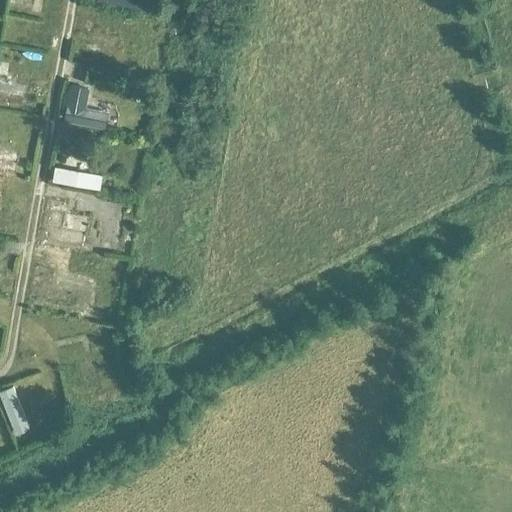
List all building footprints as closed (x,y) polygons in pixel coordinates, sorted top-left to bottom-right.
[(15,0),(14,8),(45,14),(43,27),(68,31),(71,18),(64,16),(66,0),(15,0)] [(0,34),(19,38),(22,23),(2,20),(0,31),(0,34)] [(7,46),(2,70),(52,79),(56,56),(63,57),(65,43),(40,38),(38,51),(7,46)] [(75,41),(71,57),(110,66),(114,50),(75,41)] [(2,70),(0,82),(0,93),(29,99),(27,112),(52,117),(54,103),(47,102),(52,79),(2,70)] [(0,131),(0,156),(36,163),(41,140),(47,141),(50,127),(25,123),(22,136),(0,131)] [(0,156),(0,181),(14,184),(11,197),(37,202),(39,188),(32,186),(36,163),(0,156)] [(48,164),(47,179),(94,183),(96,169),(48,164)] [(50,228),(48,240),(72,242),(73,231),(50,228)] [(116,268),(117,252),(103,251),(102,267),(116,268)] [(30,262),(25,299),(89,308),(91,291),(46,284),(49,264),(30,262)] [(24,328),(49,329),(51,308),(26,306),(24,328)] [(88,343),(89,316),(64,316),(63,342),(88,343)] [(50,348),(51,336),(39,334),(37,347),(50,348)] [(0,381),(3,387),(0,388),(0,432),(5,430),(2,426),(20,416),(22,420),(39,410),(28,392),(34,388),(27,376),(38,369),(29,355),(0,371),(0,381)] [(67,382),(70,393),(94,384),(90,374),(67,382)]
